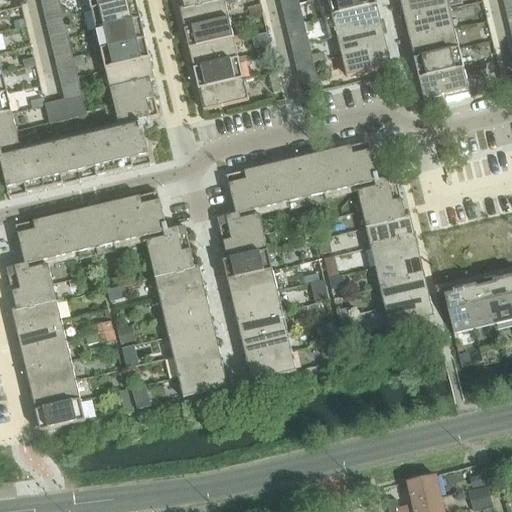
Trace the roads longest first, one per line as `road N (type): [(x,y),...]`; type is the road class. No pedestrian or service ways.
road 1 (residential): [(190,170),(210,154),(384,112),(426,135)]
road 2 (residential): [(0,218),(190,170)]
road 3 (residential): [(154,0),(190,170)]
road 4 (residential): [(426,135),(438,202),(508,184)]
